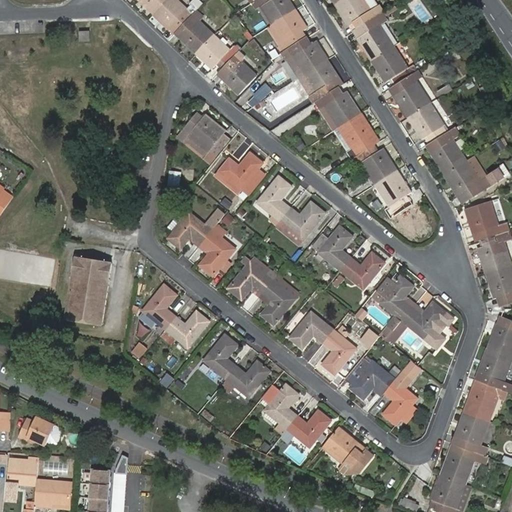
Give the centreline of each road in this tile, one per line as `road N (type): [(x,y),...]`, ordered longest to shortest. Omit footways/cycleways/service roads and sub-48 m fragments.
road 1 (residential): [(458,287),(475,313),(474,329),(433,449),(419,459),(403,454),(154,251),(149,228),(179,64)]
road 2 (residential): [(458,287),(384,238),(179,64)]
road 3 (residential): [(0,372),(308,511)]
road 4 (residential): [(458,287),(445,209),(312,0)]
road 5 (residential): [(0,14),(125,12)]
